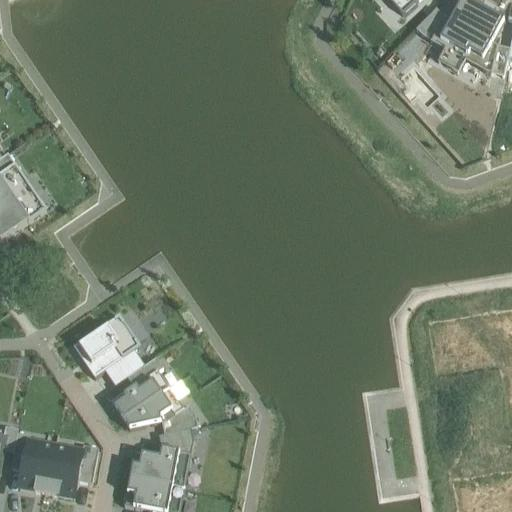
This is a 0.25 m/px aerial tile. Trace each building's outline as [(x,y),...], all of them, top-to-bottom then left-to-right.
[(384,0),(403,20),(425,0),(384,0)] [(436,14),(416,35),(423,43),(445,54),(438,67),(459,77),(465,66),(491,79),(504,81),(508,64),(510,54),(499,51),(493,48),(505,26),(463,2),(451,25),(445,22),(436,14)] [(441,99),(414,70),(401,82),(411,92),(405,97),(412,105),(418,100),(429,111),(441,99)] [(8,158),(1,162),(0,163),(0,211),(31,191),(8,158)] [(47,214),(31,191),(0,211),(0,244),(1,246),(47,214)] [(120,321),(74,352),(96,383),(141,352),(120,321)] [(170,394),(158,377),(112,408),(124,425),(170,394)] [(185,414),(170,394),(124,425),(130,434),(196,420),(190,411),(185,414)] [(18,434),(0,430),(0,467),(3,454),(14,456),(18,434)] [(56,451),(29,446),(20,493),(47,498),(56,451)] [(84,456),(56,451),(47,498),(74,504),(84,456)] [(136,457),(131,484),(184,494),(189,466),(136,457)] [(511,511),(511,478),(462,486),(465,511),(511,511)] [(131,484),(126,511),(130,511),(180,511),(184,494),(131,484)]
